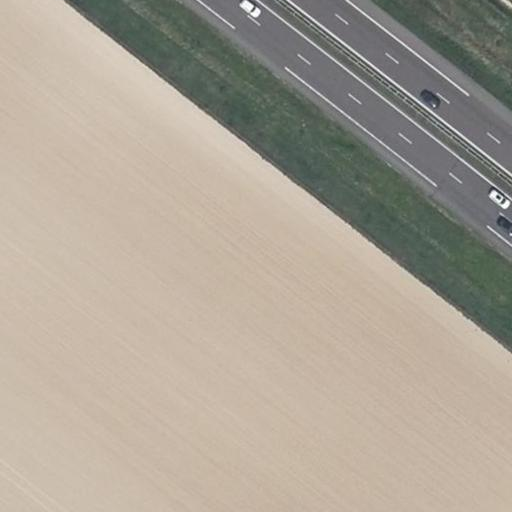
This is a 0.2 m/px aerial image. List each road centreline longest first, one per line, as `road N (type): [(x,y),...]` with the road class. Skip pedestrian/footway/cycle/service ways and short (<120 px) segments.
road 1 (motorway): [(227,0),(511,222)]
road 2 (motorway): [(511,150),(319,0)]
